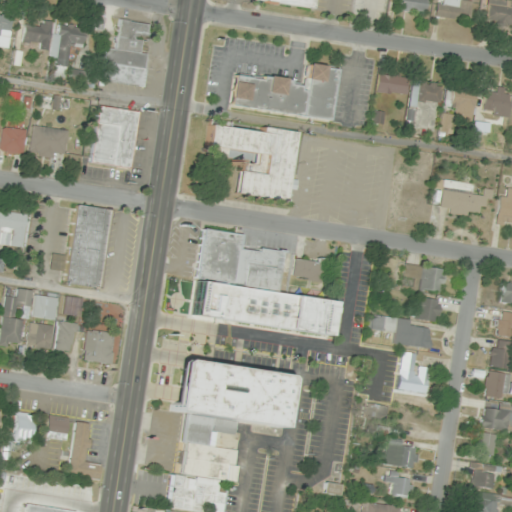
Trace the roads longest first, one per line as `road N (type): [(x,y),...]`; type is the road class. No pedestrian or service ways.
road 1 (residential): [(511,261),(0,180)]
road 2 (primary): [(111,511),(190,0)]
road 3 (residential): [(511,63),(106,0)]
road 4 (residential): [(440,511),(481,258)]
road 5 (residential): [(129,400),(0,379)]
